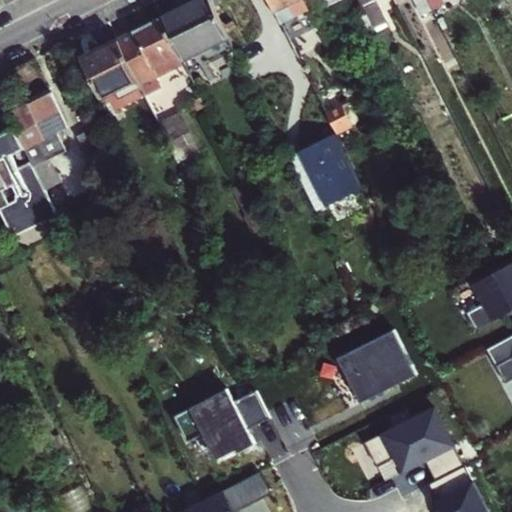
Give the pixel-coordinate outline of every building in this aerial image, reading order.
[(15,0),(0,0),(0,9),(16,1),(15,0)] [(233,43),(212,0),(189,0),(164,12),(164,14),(180,47),(188,64),(233,43)] [(313,12),(307,0),(272,0),(285,26),(313,12)] [(375,26),(362,0),(356,0),(355,1),(369,30),(375,26)] [(362,0),(375,26),(387,21),(376,0),(362,0)] [(164,14),(118,36),(140,79),(148,75),(143,65),(180,47),(164,14)] [(81,53),(101,94),(111,89),(116,99),(120,97),(143,86),(140,79),(118,36),(118,35),(81,53)] [(51,85),(6,108),(16,129),(26,149),(34,163),(43,182),(59,175),(38,134),(44,131),(36,114),(60,101),(51,85)] [(143,86),(120,97),(125,107),(147,96),(143,86)] [(99,118),(75,130),(87,153),(111,140),(99,118)] [(280,131),(295,155),(313,143),(298,120),(280,131)] [(0,205),(15,237),(59,216),(43,182),(34,163),(21,169),(15,155),(26,149),(16,129),(0,136),(0,205)] [(302,153),(330,209),(366,192),(338,136),(302,153)] [(511,264),(475,284),(486,305),(470,314),(479,330),(511,311),(511,264)] [(330,344),(352,388),(408,362),(387,316),(330,344)] [(511,337),(487,351),(505,384),(511,380),(511,337)] [(259,391),(236,403),(224,378),(171,406),(185,432),(200,424),(214,449),(234,439),(241,453),(258,444),(250,430),(273,418),(259,391)] [(360,444),(372,467),(390,457),(398,471),(419,460),(429,480),(458,465),(429,410),(380,435),(379,434),(360,444)] [(227,485),(238,507),(274,489),(262,466),(227,485)] [(186,507),(189,511),(240,511),(238,507),(227,485),(186,507)]
